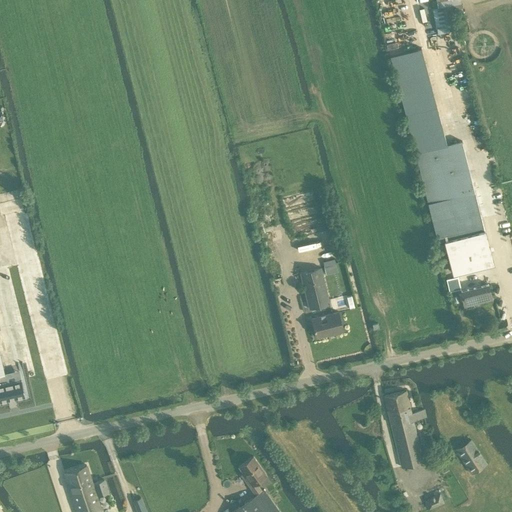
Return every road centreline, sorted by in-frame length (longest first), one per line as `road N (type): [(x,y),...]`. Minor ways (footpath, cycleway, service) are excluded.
road 1 (unclassified): [(0,453),(511,336)]
road 2 (unknown): [(511,300),(488,196),(434,40),(419,23),(404,24)]
